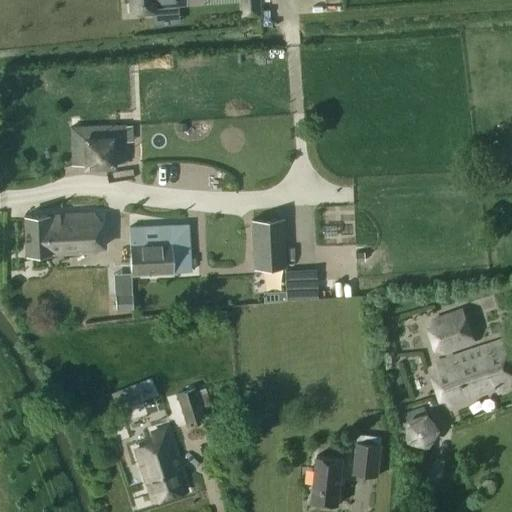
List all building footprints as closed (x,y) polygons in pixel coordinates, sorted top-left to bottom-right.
[(130,0),(131,11),(153,9),(152,5),(185,3),(184,0),(130,0)] [(255,0),(241,0),(243,14),(256,13),(255,0)] [(125,124),(70,126),(71,165),(83,164),(83,168),(116,167),(116,164),(127,163),(125,124)] [(92,212),(47,215),(25,216),(26,254),(49,253),(96,253),(96,249),(104,248),(103,221),(95,221),(92,212)] [(283,219),(253,221),(255,256),(255,268),(273,267),(285,266),(283,219)] [(188,223),(129,226),(129,276),(172,274),(172,273),(191,272),(188,223)] [(132,295),(115,296),(115,310),(133,309),(132,295)] [(440,313),(441,317),(431,320),(444,354),(474,343),(462,310),(457,311),(455,307),(440,313)] [(511,387),(511,371),(502,341),(436,362),(450,405),(496,390),(497,393),(511,387)] [(151,378),(110,394),(117,410),(158,394),(151,378)] [(175,394),(186,428),(206,422),(195,388),(175,394)] [(401,415),(401,437),(407,437),(408,442),(430,448),(442,430),(428,412),(426,413),(424,406),(401,415)] [(135,451),(140,465),(151,500),(185,490),(166,430),(152,434),(156,445),(135,451)] [(356,442),(353,465),(352,475),(379,478),(383,445),(381,445),(382,437),(358,435),(357,442),(356,442)] [(317,456),(316,465),(313,503),(339,506),(343,458),(317,456)]
